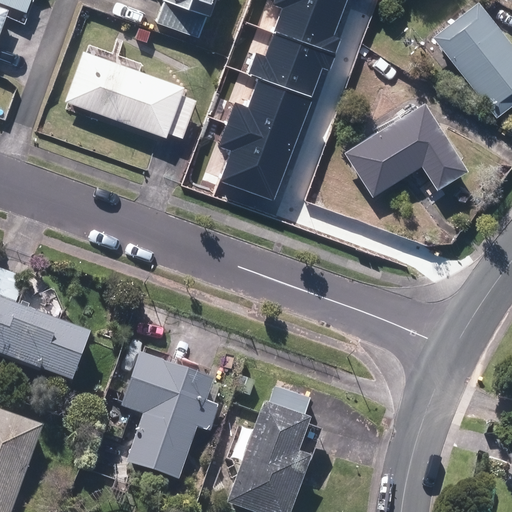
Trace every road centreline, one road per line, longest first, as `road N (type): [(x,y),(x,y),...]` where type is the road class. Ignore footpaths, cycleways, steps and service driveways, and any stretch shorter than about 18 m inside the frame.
road 1 (residential): [(449,348),(0,182)]
road 2 (residential): [(410,511),(449,348)]
